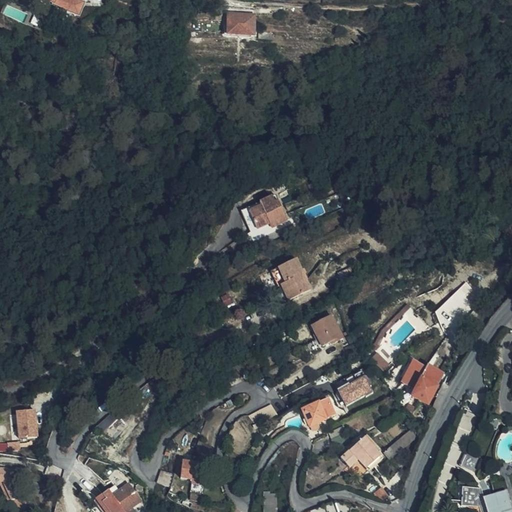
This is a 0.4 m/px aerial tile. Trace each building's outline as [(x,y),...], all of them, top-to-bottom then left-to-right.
[(34,0),(36,1),(48,8),(50,5),(50,4),(44,0),(34,0)] [(44,0),(50,4),(50,5),(70,14),(76,17),(82,4),(72,0),(44,0)] [(227,35),(228,35),(254,36),(255,16),(228,14),(227,35)] [(254,36),(228,35),(228,41),(253,43),(254,36)] [(275,196),(260,202),(262,206),(249,212),(258,229),(269,223),(275,221),(278,226),(287,221),(275,196)] [(352,208),(359,205),(353,196),(348,198),(352,208)] [(352,208),(348,198),(340,202),(344,211),(352,208)] [(262,206),(260,202),(248,208),(249,212),(262,206)] [(249,212),(248,208),(241,212),(251,232),(258,229),(249,212)] [(238,257),(231,261),(234,265),(241,261),(238,257)] [(224,265),(227,270),(234,265),(231,261),(224,265)] [(297,267),(277,278),(285,293),(293,306),(313,296),(297,267)] [(285,293),(277,278),(273,280),(282,295),(285,293)] [(471,298),(476,296),(471,287),(432,307),(443,328),(477,310),(471,298)] [(312,328),(318,339),(323,348),(333,343),(334,346),(344,341),(331,318),(312,328)] [(376,353),(369,359),(384,373),(390,367),(376,353)] [(426,407),(442,376),(428,368),(427,370),(414,363),(402,386),(415,393),(412,399),(426,407)] [(345,405),(374,393),(366,373),(337,386),(345,405)] [(336,415),(329,400),(303,411),(310,427),(336,415)] [(408,405),(405,411),(411,416),(415,409),(408,405)] [(254,432),(274,417),(267,407),(247,422),(254,432)] [(19,439),(40,437),(38,409),(17,411),(19,439)] [(119,421),(100,438),(110,448),(128,431),(119,421)] [(330,436),(337,451),(352,443),(345,428),(330,436)] [(407,434),(413,441),(420,435),(414,428),(407,434)] [(286,429),(275,436),(277,439),(281,436),(288,432),(286,429)] [(341,460),(350,469),(359,461),(367,469),(382,456),(373,446),(374,444),(367,436),(341,460)] [(204,486),(207,465),(184,463),(181,480),(192,481),(192,484),(204,486)] [(161,470),(158,483),(170,486),(173,473),(161,470)] [(26,511),(15,481),(15,472),(0,471),(0,489),(5,504),(11,501),(15,511),(26,511)] [(242,484),(245,474),(239,472),(236,483),(242,484)] [(143,491),(145,489),(144,486),(142,485),(140,484),(138,485),(136,487),(137,490),(138,492),(141,493),(143,491)] [(126,511),(128,511),(141,502),(129,486),(114,497),(126,511)] [(511,511),(509,502),(507,502),(504,492),(484,498),(482,490),(465,489),(464,505),(474,506),(475,511),(511,511)] [(126,511),(114,497),(110,492),(98,502),(105,511),(126,511)] [(277,511),(277,492),(264,493),(264,511),(277,511)]
